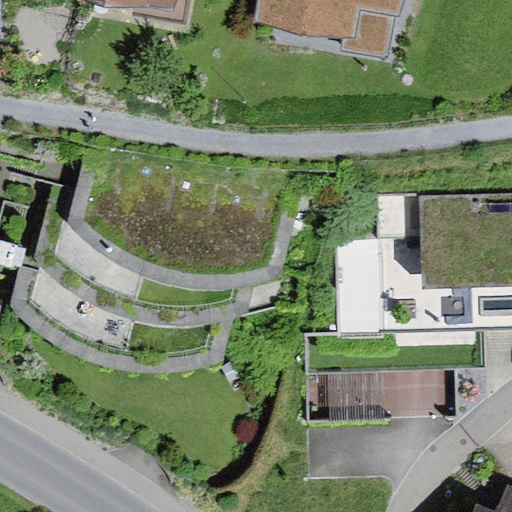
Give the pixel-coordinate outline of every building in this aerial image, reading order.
[(82,0),(188,22),(190,0),(82,0)] [(408,0),(253,0),(246,34),(394,65),(408,0)] [(297,195),(88,148),(80,193),(56,187),(40,271),(21,266),(11,312),(29,330),(48,345),(77,360),(115,372),(144,376),(172,377),(204,374),(226,368),(237,320),(256,318),(271,312),(297,195)] [(511,192),(419,195),(420,236),(374,238),(378,333),(340,335),(313,335),(314,369),(480,364),(479,330),(511,328),(511,192)] [(425,366),(360,370),(362,401),(427,396),(425,366)] [(511,511),(511,496),(505,511),(478,511),(473,510),(472,511),(511,511)]
